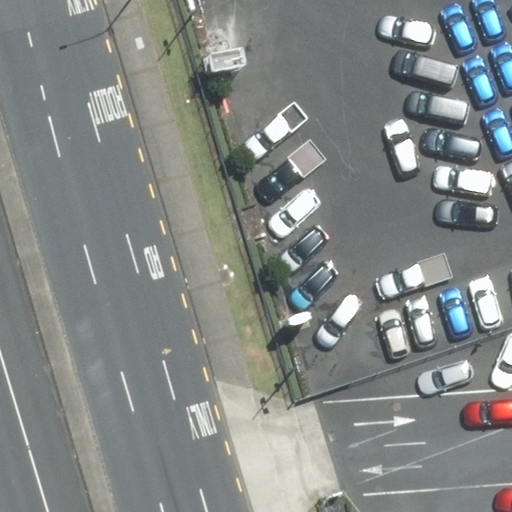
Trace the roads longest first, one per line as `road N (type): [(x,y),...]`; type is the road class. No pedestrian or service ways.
road 1 (primary): [(33,0),(188,511)]
road 2 (unknown): [(506,238),(403,248),(373,225),(293,0)]
road 3 (unknown): [(424,0),(506,238)]
